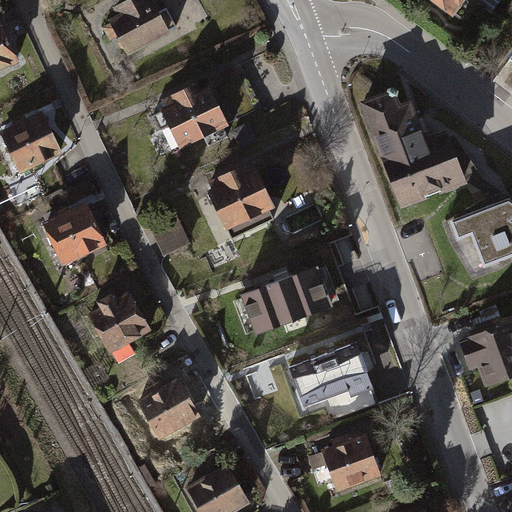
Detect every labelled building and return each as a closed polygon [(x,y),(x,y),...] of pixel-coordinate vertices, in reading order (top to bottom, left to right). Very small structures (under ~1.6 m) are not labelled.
[(149,0),(134,0),(109,13),(129,52),(176,29),(167,10),(157,15),(149,0)] [(431,0),(459,23),(477,0),(431,0)] [(3,25),(0,26),(0,74),(21,64),(3,25)] [(212,86),(163,109),(183,150),(232,127),(212,86)] [(392,94),(362,104),(400,210),(465,188),(446,134),(423,142),(410,105),(397,109),(392,94)] [(43,110),(0,130),(0,135),(19,174),(63,152),(43,110)] [(261,166),(211,185),(230,231),(279,212),(261,166)] [(511,193),(506,190),(441,216),(449,242),(471,273),(511,251),(511,193)] [(88,204),(45,227),(67,266),(110,243),(88,204)] [(167,256),(191,245),(178,218),(154,230),(167,256)] [(315,266),(242,294),(257,335),(331,307),(315,266)] [(127,295),(87,317),(111,361),(151,339),(127,295)] [(511,336),(509,327),(465,341),(481,389),(511,378),(511,336)] [(357,343),(293,366),(308,407),(372,383),(357,343)] [(181,375),(134,398),(156,444),(204,421),(181,375)] [(366,434),(325,450),(340,488),(381,472),(366,434)] [(231,470),(190,490),(200,511),(248,511),(250,511),(231,470)]
